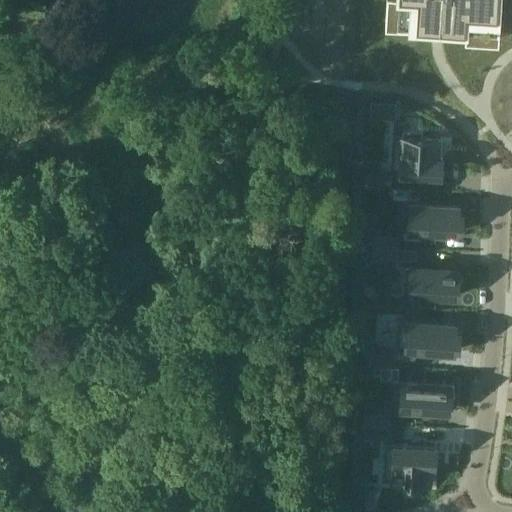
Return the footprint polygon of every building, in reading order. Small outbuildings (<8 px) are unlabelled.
[(511,0),(398,0),(397,19),(432,21),(443,21),(465,22),(497,24),(511,25),(511,0)] [(393,133),(391,169),(440,172),(441,155),(440,155),(441,137),(438,137),(438,136),(422,135),(422,130),(403,130),(403,134),(393,133)] [(391,173),(367,172),(366,184),(390,185),(391,173)] [(406,202),(404,229),(457,232),(457,227),(461,227),(462,210),(458,210),(458,205),(406,202)] [(374,234),(374,246),(398,247),(398,235),(374,234)] [(374,246),(373,258),(397,259),(398,247),(374,246)] [(406,265),(404,293),(457,296),(459,268),(406,265)] [(398,320),(397,347),(454,351),(454,345),(458,345),(459,329),(455,329),(455,323),(398,320)] [(368,350),(367,362),(391,363),(392,351),(368,350)] [(398,379),(396,407),(449,409),(452,409),(453,383),(450,383),(450,382),(398,379)] [(365,411),(365,423),(389,424),(389,412),(365,411)] [(365,423),(364,435),(388,436),(389,424),(365,423)] [(385,442),(383,478),(410,479),(409,484),(428,485),(428,480),(429,480),(430,461),(434,461),(434,445),(385,442)]
